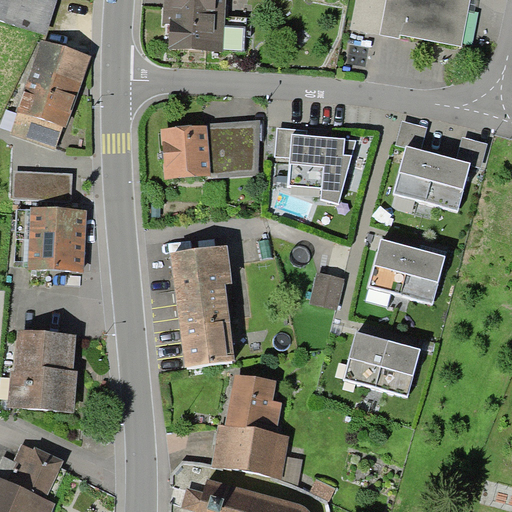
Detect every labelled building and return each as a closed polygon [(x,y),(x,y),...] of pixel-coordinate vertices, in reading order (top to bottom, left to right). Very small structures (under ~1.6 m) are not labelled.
[(0,0),(0,23),(40,37),(51,0),(0,0)] [(218,53),(221,0),(172,0),(172,10),(164,9),(164,12),(165,12),(164,25),(163,25),(163,28),(171,27),(169,50),(218,53)] [(459,22),(463,0),(366,0),(361,30),(454,48),(459,22)] [(52,151),(82,59),(41,46),(16,115),(17,116),(10,135),(52,151)] [(223,154),(221,131),(161,136),(165,181),(205,178),(204,164),(224,163),(259,162),(259,138),(244,138),(244,154),(223,154)] [(353,139),(295,135),(290,187),(337,198),(353,139)] [(458,207),(470,162),(411,146),(398,191),(458,207)] [(77,284),(81,216),(31,214),(27,281),(77,284)] [(444,254),(384,238),(372,284),(432,300),(444,254)] [(185,372),(230,366),(216,252),(170,258),(185,372)] [(333,312),(340,284),(316,278),(309,306),(333,312)] [(420,348),(358,332),(346,376),(408,392),(420,348)] [(20,410),(68,415),(71,386),(72,375),(64,374),(65,357),(67,341),(19,336),(15,378),(23,379),(20,410)] [(219,470),(271,480),(278,440),(271,439),(278,407),(266,405),(269,385),(236,380),(219,470)] [(0,511),(46,511),(49,506),(40,502),(54,471),(20,455),(14,467),(1,461),(0,462),(0,511)] [(314,482),(307,496),(326,504),(332,491),(314,482)] [(301,511),(298,510),(205,484),(196,511),(301,511)]
